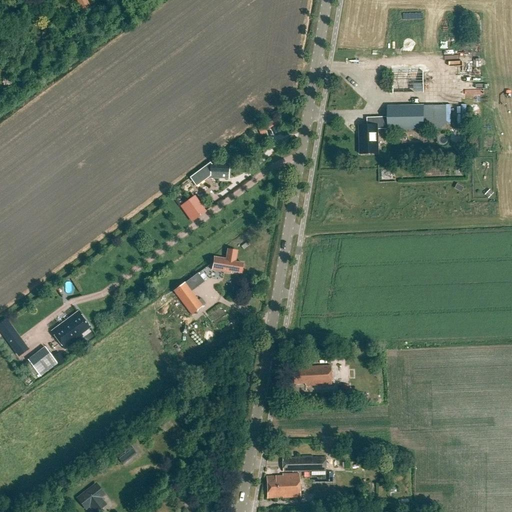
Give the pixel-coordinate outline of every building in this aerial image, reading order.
[(75,0),(82,13),(90,9),(85,0),(75,0)] [(424,95),(423,73),(393,73),(393,95),(424,95)] [(425,130),(424,106),(424,105),(387,106),(388,118),(367,118),(367,125),(359,125),(359,155),(379,154),(379,130),(388,129),(388,131),(425,130)] [(210,179),(229,180),(229,167),(210,166),(210,164),(190,179),(196,187),(210,178),(210,179)] [(191,223),(204,213),(206,212),(197,200),(194,196),(179,207),(191,223)] [(214,259),(212,272),(230,274),(231,272),(241,274),(242,265),(236,264),(236,262),(214,259)] [(203,308),(185,283),(173,293),(191,317),(203,308)] [(81,336),(90,329),(78,313),(51,333),(65,351),(82,338),(81,336)] [(7,319),(0,324),(0,330),(10,343),(19,336),(7,319)] [(40,377),(57,364),(59,366),(65,362),(59,354),(52,358),(45,348),(28,361),(29,362),(40,377)] [(306,387),(331,386),(331,368),(293,369),(293,386),(306,385),(306,387)] [(348,401),(349,387),(340,386),(340,400),(348,401)] [(114,454),(123,465),(136,454),(127,443),(114,454)] [(327,473),(326,458),(313,458),(313,460),(290,460),(282,460),(282,473),(293,473),(293,474),(327,473)] [(300,499),(299,476),(283,476),(283,477),(275,478),(267,479),(267,500),(277,500),(277,499),(283,498),(283,500),(300,499)] [(103,495),(96,485),(78,499),(86,509),(90,506),(94,511),(95,511),(105,505),(100,498),(103,495)]
